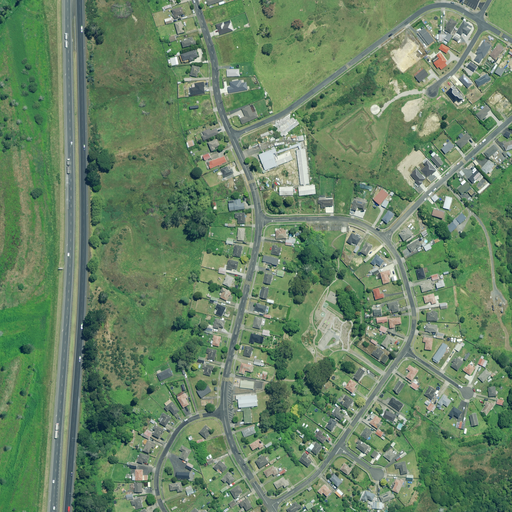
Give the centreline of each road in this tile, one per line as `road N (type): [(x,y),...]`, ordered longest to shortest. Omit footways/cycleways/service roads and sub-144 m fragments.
road 1 (trunk): [(52,511),(70,260),(67,0)]
road 2 (trunk): [(79,0),(80,246),(65,511)]
road 3 (residential): [(231,136),(287,110),(430,6),(454,6),(483,24)]
road 4 (residential): [(224,413),(258,220)]
road 5 (residential): [(511,117),(383,237)]
road 6 (track): [(444,179),(487,235),(506,332)]
road 7 (residential): [(231,136),(194,0)]
road 8 (residential): [(224,413),(191,418),(175,432),(157,472),(165,511)]
road 9 (residential): [(383,237),(335,217),(258,220)]
road 10 (residential): [(404,350),(413,317),(401,266),(383,237)]
